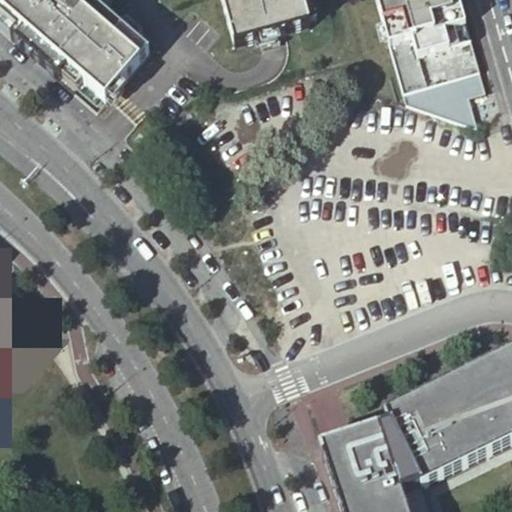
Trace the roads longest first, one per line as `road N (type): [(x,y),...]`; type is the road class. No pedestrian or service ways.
road 1 (primary): [(0,208),(53,257),(142,377),(200,511)]
road 2 (residential): [(511,298),(463,305),(234,398)]
road 3 (primary): [(234,398),(170,287),(81,190)]
road 4 (primary): [(277,511),(234,398)]
